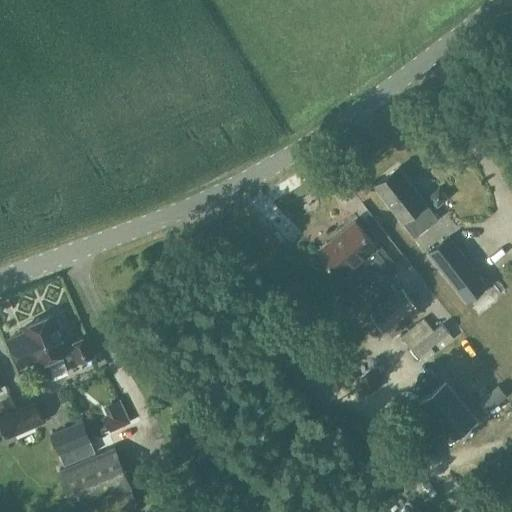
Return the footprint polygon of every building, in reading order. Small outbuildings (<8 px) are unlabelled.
[(439,219),(427,205),(399,169),(376,187),(403,223),(415,238),(439,219)] [(357,222),(339,237),(371,275),(387,262),(375,248),(377,247),(357,222)] [(371,275),(339,237),(320,252),(340,277),(340,276),(352,290),(371,275)] [(485,287),(446,237),(425,253),(464,303),(485,287)] [(391,298),(405,315),(416,305),(403,288),(391,298)] [(405,315),(391,298),(371,314),(385,331),(405,315)] [(9,340),(20,366),(38,358),(40,363),(68,351),(60,331),(62,327),(60,321),(55,320),(53,315),(25,327),(27,333),(9,340)] [(425,339),(432,348),(437,344),(440,348),(452,338),(449,335),(451,334),(443,324),(425,339)] [(72,344),(79,362),(94,356),(86,338),(72,344)] [(432,348),(425,339),(411,350),(418,359),(432,348)] [(378,390),(374,376),(360,380),(364,394),(378,390)] [(419,403),(452,443),(478,422),(446,382),(419,403)] [(497,406),(489,396),(480,403),(487,413),(497,406)] [(130,422),(119,400),(112,403),(118,416),(106,422),(111,431),(130,422)] [(37,402),(0,418),(0,421),(7,439),(46,423),(37,402)] [(76,421),(77,424),(51,435),(64,465),(96,452),(81,418),(76,421)] [(115,448),(59,472),(75,511),(76,511),(139,511),(141,511),(115,448)]
